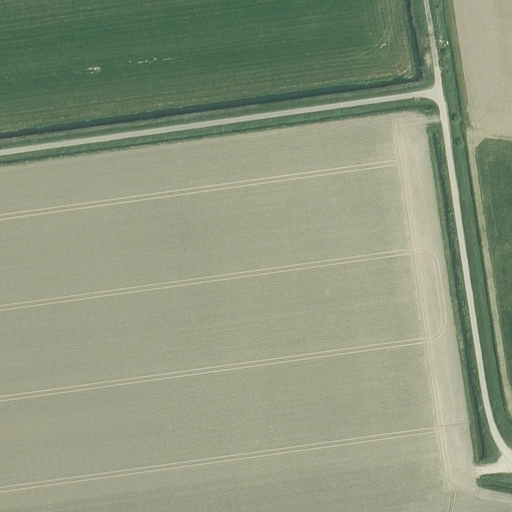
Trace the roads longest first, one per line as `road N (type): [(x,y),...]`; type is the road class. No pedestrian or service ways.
road 1 (track): [(439,92),(0,152)]
road 2 (track): [(511,458),(484,397),(439,92)]
